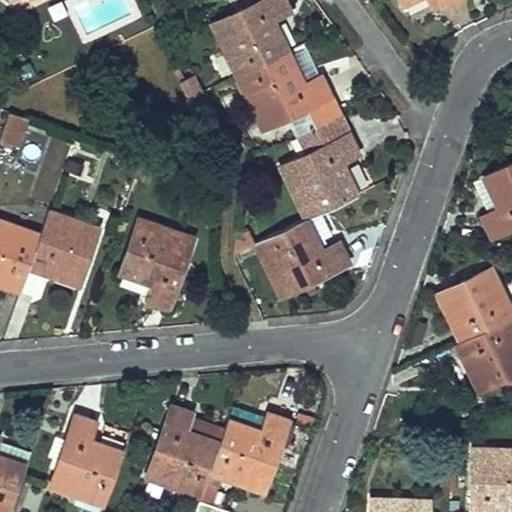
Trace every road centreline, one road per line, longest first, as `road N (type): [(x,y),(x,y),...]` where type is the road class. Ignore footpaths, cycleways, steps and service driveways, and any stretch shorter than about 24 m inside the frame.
road 1 (residential): [(0,361),(378,325)]
road 2 (residential): [(378,325),(452,107)]
road 3 (residential): [(319,511),(378,325)]
road 4 (residential): [(452,107),(382,50),(344,0)]
